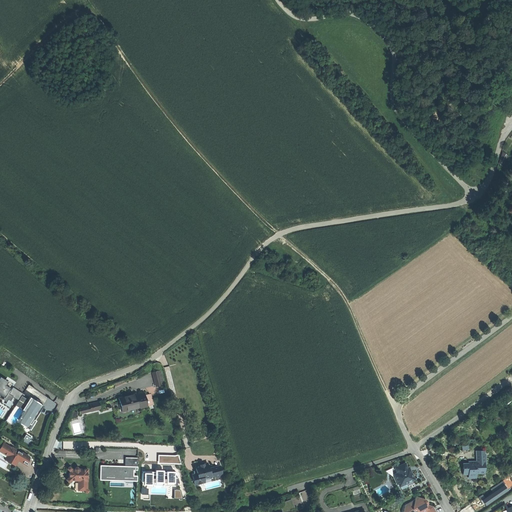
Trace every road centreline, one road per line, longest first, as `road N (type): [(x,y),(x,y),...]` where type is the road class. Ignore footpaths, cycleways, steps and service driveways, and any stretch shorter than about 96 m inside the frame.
road 1 (residential): [(29,511),(77,390),(158,354),(284,233),(468,200),(488,180),(511,126)]
road 2 (track): [(0,83),(72,13),(89,13),(158,105),(278,236)]
road 3 (residential): [(511,316),(399,409),(404,433),(451,511)]
road 4 (track): [(399,409),(341,294),(278,236)]
road 5 (track): [(347,303),(454,229),(473,196)]
